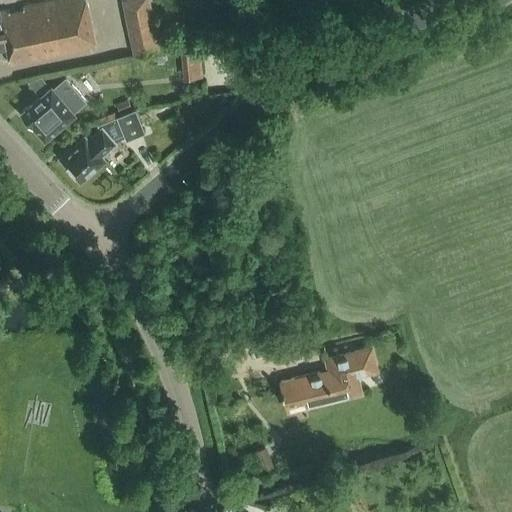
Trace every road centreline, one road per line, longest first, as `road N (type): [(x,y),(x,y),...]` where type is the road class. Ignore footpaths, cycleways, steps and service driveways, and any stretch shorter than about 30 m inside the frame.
road 1 (residential): [(96,238),(321,50),(487,0)]
road 2 (tertiary): [(204,511),(172,379),(137,298),(96,238)]
road 3 (track): [(74,285),(102,308),(122,350),(160,511)]
road 4 (tertiary): [(96,238),(0,137)]
